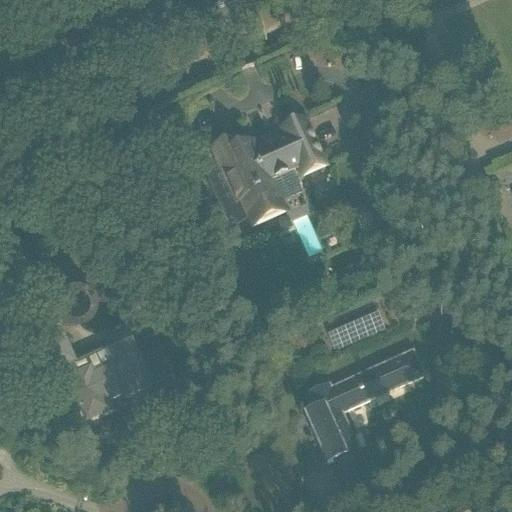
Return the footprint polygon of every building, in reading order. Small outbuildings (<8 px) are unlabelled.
[(401,119),(386,86),(368,95),(383,127),(401,119)] [(220,153),(214,155),(217,161),(226,180),(218,184),(229,208),(238,204),(246,221),(251,233),(288,216),(273,181),(298,170),(303,180),(325,170),(321,160),(304,122),(281,132),(285,141),(257,153),(253,145),(238,151),(233,141),(218,148),(220,153)] [(196,181),(177,190),(183,204),(202,196),(196,181)] [(511,260),(506,246),(494,252),(503,274),(511,270),(511,260)] [(105,270),(102,285),(120,289),(123,274),(105,270)] [(131,346),(107,357),(105,358),(103,352),(76,365),(58,327),(30,339),(48,379),(64,372),(86,422),(109,412),(105,403),(124,395),(126,400),(172,379),(154,336),(131,346)] [(331,387),(305,399),(317,425),(310,428),(327,465),(334,462),(347,491),(372,480),(343,415),(425,379),(413,352),(332,389),(331,387)]
